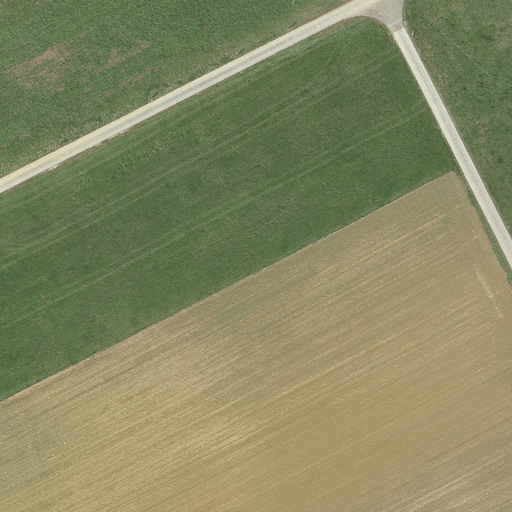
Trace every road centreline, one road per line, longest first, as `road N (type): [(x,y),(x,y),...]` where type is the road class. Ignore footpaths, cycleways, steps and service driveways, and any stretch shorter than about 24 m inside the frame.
road 1 (track): [(0,186),(370,0)]
road 2 (track): [(385,0),(511,251)]
